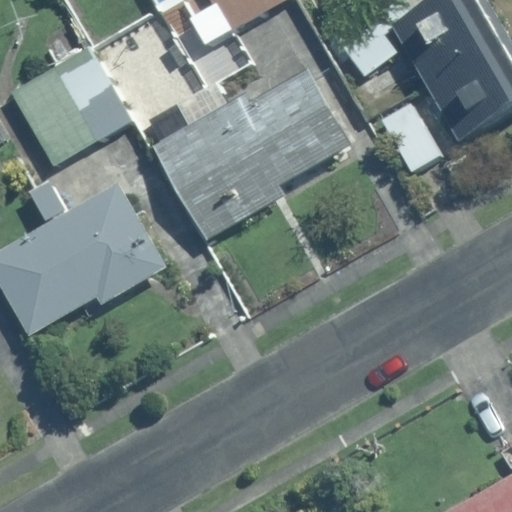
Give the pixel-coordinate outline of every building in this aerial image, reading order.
[(217,0),(220,5),(197,18),(213,46),(296,0),(217,0)] [(395,25),(417,10),(409,0),(368,0),(323,35),(338,63),(350,55),(366,76),(398,52),(386,35),(385,34),(395,25)] [(506,41),(483,0),(433,0),(417,10),(395,25),(430,85),(506,41)] [(511,50),(506,41),(430,85),(463,139),(511,109),(511,50)] [(19,94),(21,98),(59,165),(84,151),(86,154),(105,144),(103,140),(134,123),(93,51),(19,94)] [(147,123),(160,148),(211,241),(294,195),(289,187),(359,148),(317,71),(254,106),(249,99),(195,128),(182,104),(147,123)] [(443,156),(412,104),(385,120),(414,172),(443,156)] [(0,147),(17,138),(0,107),(0,147)] [(0,252),(0,271),(36,335),(108,294),(111,299),(173,264),(126,181),(0,252)] [(511,511),(511,479),(453,511),(511,511)]
